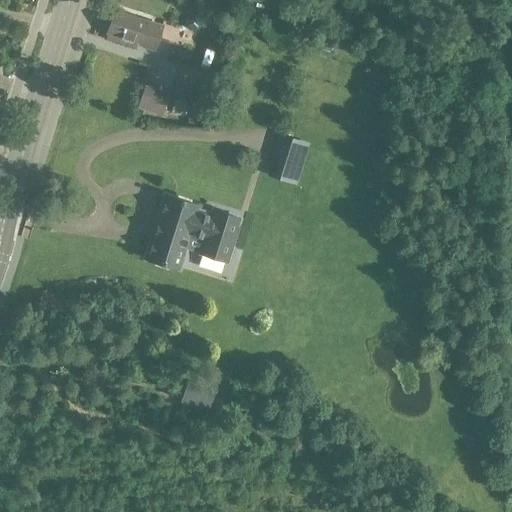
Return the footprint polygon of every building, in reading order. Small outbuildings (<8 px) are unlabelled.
[(107,34),(109,35),(108,40),(135,48),(136,44),(155,50),(163,26),(115,11),(107,34)] [(192,53),(172,46),(168,60),(188,67),(192,53)] [(177,81),(172,101),(186,105),(190,84),(177,81)] [(297,186),(310,144),(280,134),(267,176),(297,186)] [(161,215),(158,227),(156,226),(154,232),(158,233),(150,259),(146,257),(146,259),(179,269),(189,236),(205,241),(201,253),(226,261),(239,219),(214,211),(212,216),(197,211),(199,206),(166,196),(160,215),(161,215)] [(195,392),(185,389),(180,403),(190,406),(195,392)]
